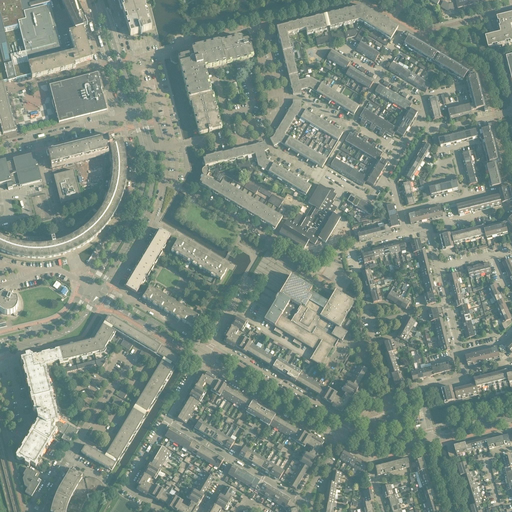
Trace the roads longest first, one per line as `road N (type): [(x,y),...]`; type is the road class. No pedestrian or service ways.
road 1 (unclassified): [(122,118),(128,194),(80,282)]
road 2 (tertiary): [(342,432),(206,353)]
road 3 (residential): [(348,422),(214,342)]
road 4 (unclassified): [(107,275),(120,275),(153,217),(162,148)]
road 5 (tertiary): [(143,151),(131,217),(91,285)]
road 6 (residential): [(262,237),(176,186),(175,146)]
road 7 (residential): [(76,442),(149,327)]
road 8 (tertiary): [(107,275),(143,213),(152,150)]
road 9 (unclassified): [(0,148),(122,118)]
road 10 (residential): [(327,430),(318,432),(221,369)]
road 11 (tertiary): [(221,369),(327,430)]
